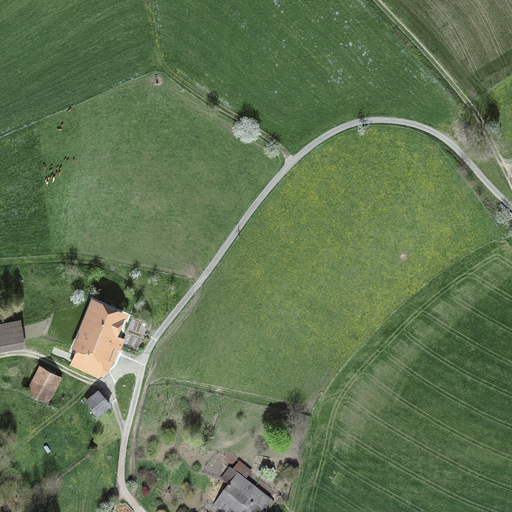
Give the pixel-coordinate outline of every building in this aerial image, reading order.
[(70,365),(99,378),(109,372),(118,350),(121,351),(125,339),(119,336),(125,321),(127,322),(131,313),(93,298),(71,349),(76,351),(70,365)] [(0,352),(25,348),(20,321),(0,324),(0,352)] [(27,391),(48,403),(61,378),(40,366),(27,391)] [(109,404),(98,391),(86,402),(97,415),(109,404)] [(229,486),(219,499),(235,511),(260,511),(229,486)]
